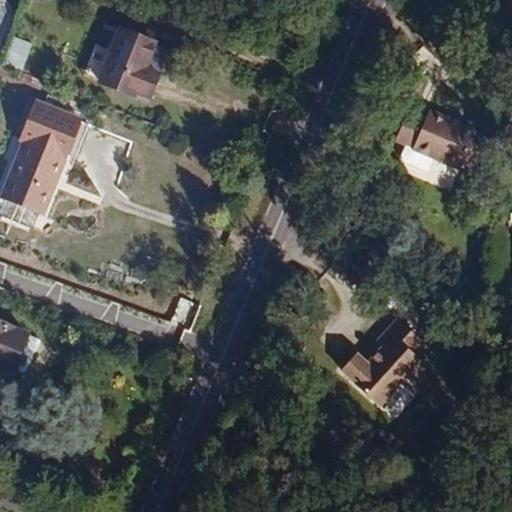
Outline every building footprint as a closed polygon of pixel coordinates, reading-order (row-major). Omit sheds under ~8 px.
[(131,41),(165,55),(168,48),(135,34),(131,41)] [(25,71),(34,44),(14,37),(5,65),(25,71)] [(127,51),(110,90),(143,104),(146,99),(158,104),(168,82),(156,76),(165,55),(131,41),(127,51)] [(95,83),(110,90),(127,51),(119,47),(114,57),(107,55),(95,83)] [(75,125),(34,108),(19,144),(21,145),(0,196),(0,201),(38,217),(75,125)] [(444,133),(446,129),(426,120),(423,127),(405,119),(393,149),(404,153),(399,166),(400,169),(425,180),(432,165),(458,176),(460,172),(474,178),(483,156),(469,150),(471,145),(444,133)] [(474,140),(446,129),(444,133),(471,145),(474,140)] [(24,331),(0,320),(0,366),(8,369),(24,331)] [(420,390),(414,385),(432,366),(399,336),(372,365),(358,352),(340,372),(392,420),(420,390)]
